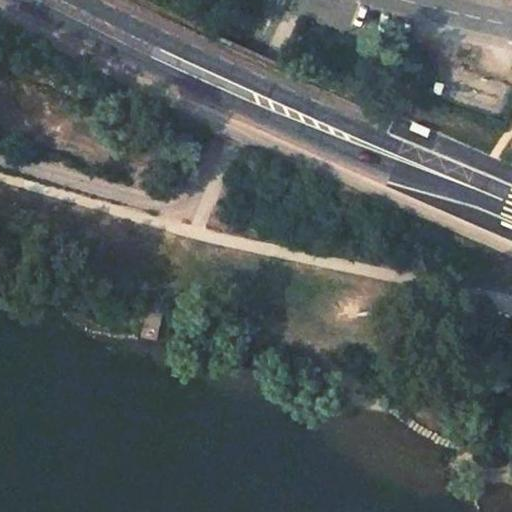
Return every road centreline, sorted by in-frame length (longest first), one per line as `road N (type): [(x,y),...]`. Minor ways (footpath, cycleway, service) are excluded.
road 1 (primary): [(511,204),(190,70),(51,0)]
road 2 (residential): [(0,159),(170,210),(192,204),(281,0)]
